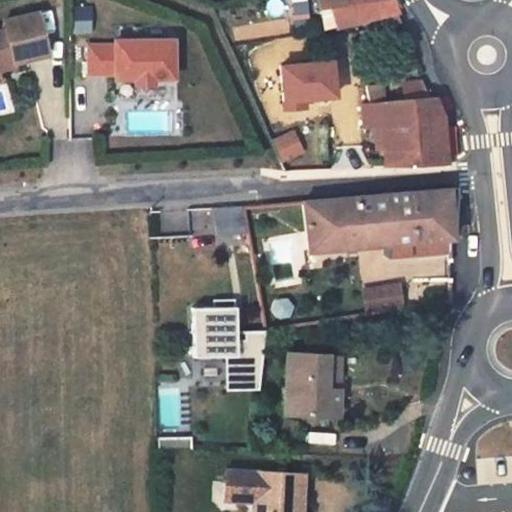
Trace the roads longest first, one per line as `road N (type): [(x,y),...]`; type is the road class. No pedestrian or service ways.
road 1 (residential): [(480,167),(0,210)]
road 2 (primary): [(480,167),(485,316)]
